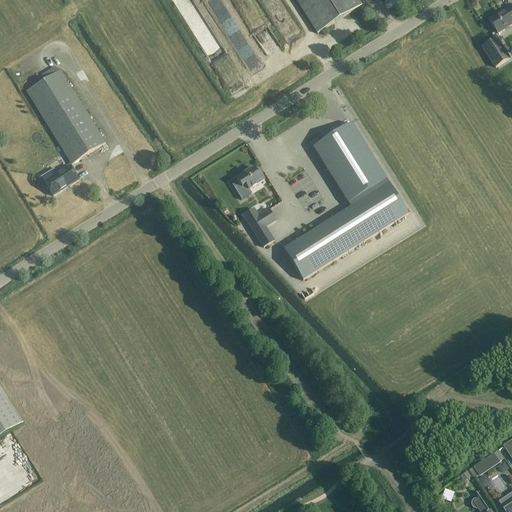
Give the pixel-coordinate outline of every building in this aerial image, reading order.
[(362,6),(357,0),(295,0),(317,34),(362,6)] [(511,7),(489,21),(497,34),(511,24),(511,7)] [(483,48),(496,68),(509,60),(496,40),(483,48)] [(105,145),(59,71),(25,93),(72,166),(105,145)] [(351,209),(284,251),(303,282),(408,215),(351,125),(313,149),(351,209)] [(57,176),(45,184),(53,197),(78,182),(69,167),(56,175),(57,176)] [(258,175),(254,169),(236,180),(241,187),(244,185),(248,192),(265,181),(260,174),(258,175)] [(269,211),(258,218),(254,210),(244,217),(255,235),(276,222),(269,211)] [(0,438),(23,425),(0,388),(0,438)] [(500,464),(494,455),(473,469),(479,477),(479,478),(500,464)] [(473,468),(469,471),(475,479),(479,477),(473,469),(473,468)] [(461,477),(463,482),(470,477),(467,473),(465,474),(461,477)] [(453,502),(457,493),(447,489),(443,498),(453,502)] [(511,511),(511,494),(500,503),(505,511),(504,511),(511,511)] [(488,511),(487,511),(488,510),(480,498),(478,500),(478,499),(477,499),(476,499),(475,499),(474,499),(474,500),(473,500),(472,501),(472,502),(471,502),(471,503),(471,504),(471,505),(471,506),(471,507),(472,507),(472,508),(473,508),(473,509),(474,509),(475,509),(475,510),(476,510),(477,510),(478,511),(488,511)]
